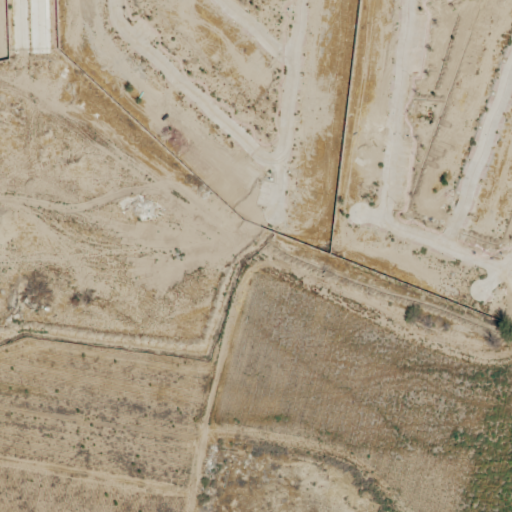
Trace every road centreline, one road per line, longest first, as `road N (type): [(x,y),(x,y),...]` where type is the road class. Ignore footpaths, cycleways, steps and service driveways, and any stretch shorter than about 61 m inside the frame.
road 1 (residential): [(113,0),(124,36),(262,162),(283,152),(297,0)]
road 2 (residential): [(407,0),(384,221),(444,250)]
road 3 (residential): [(444,250),(511,65)]
